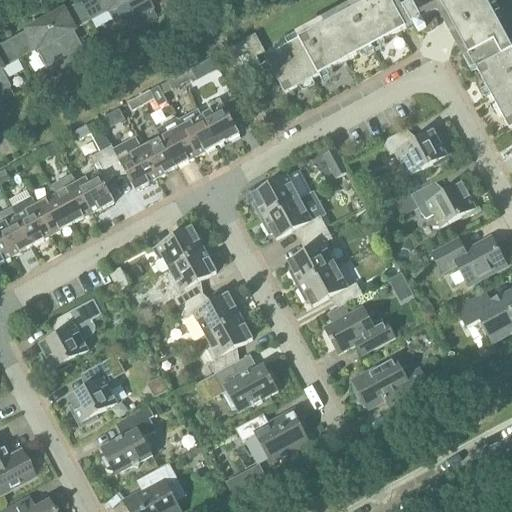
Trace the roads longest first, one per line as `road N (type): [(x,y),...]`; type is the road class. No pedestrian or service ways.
road 1 (residential): [(210,197),(433,75),(489,179)]
road 2 (residential): [(334,431),(210,197)]
road 3 (residential): [(0,308),(210,197)]
road 4 (residential): [(84,511),(0,350)]
road 5 (residential): [(393,511),(511,449)]
